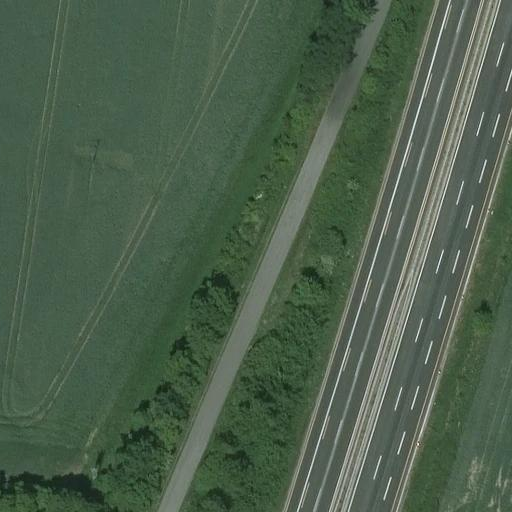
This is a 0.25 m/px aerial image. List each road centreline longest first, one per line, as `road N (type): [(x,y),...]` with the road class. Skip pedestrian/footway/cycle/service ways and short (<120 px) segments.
road 1 (unclassified): [(381,0),(171,511)]
road 2 (motorway): [(466,0),(311,511)]
road 3 (motorway): [(374,474),(511,12)]
